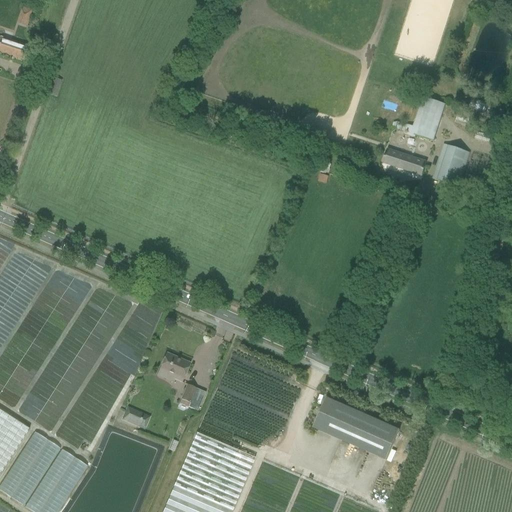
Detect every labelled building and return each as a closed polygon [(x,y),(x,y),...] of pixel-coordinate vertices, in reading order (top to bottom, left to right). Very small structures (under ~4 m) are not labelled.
[(0,38),(0,54),(23,63),(28,49),(0,38)] [(58,97),(63,82),(57,80),(52,95),(58,97)] [(440,104),(424,99),(413,138),(429,142),(440,104)] [(381,166),(419,177),(424,160),(386,149),(381,166)] [(458,186),(468,156),(447,149),(444,157),(437,154),(434,164),(445,168),(441,180),(458,186)] [(154,375),(180,385),(188,363),(163,353),(154,375)] [(188,406),(195,389),(185,384),(178,401),(188,406)] [(311,430),(382,461),(395,431),(324,400),(311,430)] [(0,476),(31,429),(0,408),(0,476)] [(125,424),(148,434),(154,420),(131,411),(125,424)] [(230,511),(252,457),(192,434),(162,511),(230,511)] [(30,511),(64,511),(91,467),(35,435),(0,494),(30,511)] [(276,450),(285,442),(281,438),(273,447),(276,450)]
